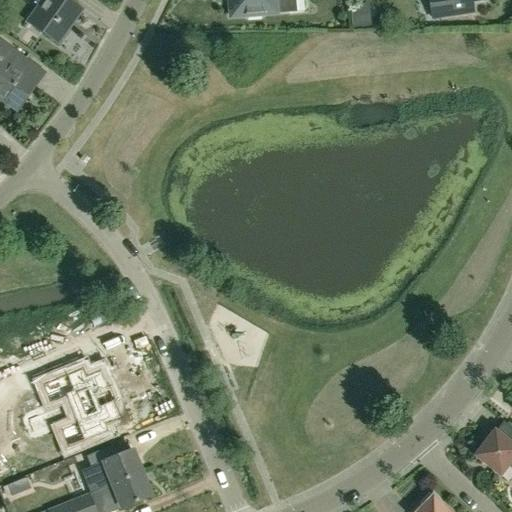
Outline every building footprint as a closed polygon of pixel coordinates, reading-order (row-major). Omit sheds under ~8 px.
[(72,0),(41,0),(28,19),(57,40),(71,19),(74,21),(83,8),(72,0)] [(228,0),(229,7),(232,7),(233,15),(231,15),(232,16),(244,15),(247,18),(261,16),(264,14),(289,12),(288,0),(228,0)] [(302,0),(303,14),(313,13),(312,0),(302,0)] [(429,0),(432,18),(473,12),(472,2),(483,0),(429,0)] [(21,74),(29,63),(0,42),(0,97),(17,109),(35,84),(21,74)] [(83,369),(42,386),(42,387),(43,386),(49,402),(49,403),(49,404),(66,397),(76,424),(60,431),(60,432),(61,431),(67,447),(67,448),(67,449),(109,432),(108,431),(107,431),(105,424),(120,418),(114,403),(116,402),(116,401),(115,402),(109,386),(110,386),(109,385),(107,386),(101,371),(85,377),(83,370),(84,370),(83,369)] [(511,429),(504,439),(494,431),(474,457),(500,477),(508,467),(511,467),(511,429)] [(90,468),(81,472),(90,495),(142,474),(133,451),(120,456),(116,445),(86,457),(90,468)] [(142,474),(90,495),(90,496),(96,511),(115,511),(151,497),(142,474)] [(447,511),(429,494),(411,511),(447,511)] [(96,511),(90,496),(50,511),(96,511)]
